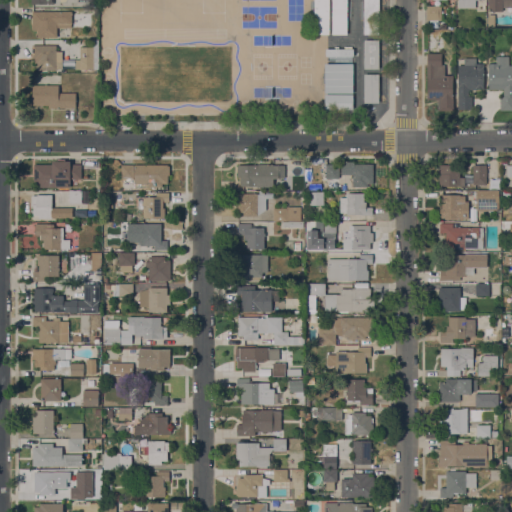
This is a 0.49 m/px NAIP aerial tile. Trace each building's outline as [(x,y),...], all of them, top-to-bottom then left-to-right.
[(329,0),(329,34),(314,34),(314,0),(329,0)] [(347,0),(347,34),(332,34),(332,0),(347,0)] [(364,0),(379,0),(379,34),(364,34),(364,0)] [(455,0),(456,8),(474,8),(474,0),(455,0)] [(488,0),(511,0),(511,7),(502,7),(502,11),(488,11),(488,0)] [(426,20),(426,5),(441,5),(441,20),(426,20)] [(71,11),(71,27),(57,27),(57,37),(38,37),(38,27),(32,27),(32,11),(71,11)] [(80,47),(91,47),(91,39),(98,39),(98,69),(75,69),(75,59),(80,59),(80,47)] [(364,40),(379,40),(379,69),(364,69),(364,40)] [(56,70),(37,70),(37,63),(34,63),(34,58),(32,58),(32,45),(56,45),(56,70)] [(325,56),(325,48),(335,48),(335,46),(338,46),(338,49),(344,49),(344,47),(351,46),(351,49),(353,49),(353,56),(325,56)] [(453,110),(438,110),(437,99),(428,99),(427,53),(441,53),(442,65),(444,65),(444,75),(453,75),(453,110)] [(509,65),(511,65),(511,110),(500,110),(500,96),(503,96),(503,89),(489,89),(488,63),(496,63),(496,56),(508,56),(509,65)] [(458,65),(464,65),(464,58),(476,58),(476,63),(483,63),(483,88),(476,88),(476,89),(468,89),(468,96),(471,96),(472,109),(458,109),(458,65)] [(325,93),(324,64),(352,63),(353,93),(325,93)] [(364,74),(379,74),(379,103),(364,103),(364,74)] [(48,108),(48,105),(32,105),(32,85),(44,85),(44,84),(47,84),(47,85),(58,85),(58,93),(75,93),(75,107),(48,108)] [(324,109),(324,94),(353,94),(353,109),(324,109)] [(40,187),(40,184),(34,184),(34,164),(52,164),(52,161),(58,161),(64,161),(70,161),(70,164),(81,164),(81,178),(70,178),(70,187),(40,187)] [(341,161),(354,161),(354,164),(373,164),(373,183),(367,183),(367,187),(366,187),(366,189),(353,189),(353,187),(352,187),(352,174),(341,174),(341,161)] [(133,165),(133,178),(121,178),(121,164),(133,165)] [(240,186),(240,177),(237,177),(238,164),(256,165),(256,164),(272,164),(272,165),(285,165),(285,178),(279,177),(279,179),(273,179),(273,187),(240,186)] [(323,165),(326,165),(326,164),(333,164),(333,166),(339,166),(339,184),(326,184),(326,179),(323,178),(323,165)] [(167,165),(167,166),(169,166),(169,175),(168,175),(168,183),(162,183),(162,187),(149,187),(149,189),(134,189),(134,165),(167,165)] [(439,186),(439,165),(459,165),(459,177),(464,177),(464,186),(439,186)] [(486,184),(473,184),(473,165),(486,165),(486,184)] [(82,191),(82,203),(69,203),(69,191),(69,190),(82,190),(82,191)] [(243,216),(243,212),(237,212),(237,204),(234,204),(234,200),(236,200),(236,195),(237,195),(237,193),(258,193),(258,194),(259,194),(259,191),(264,191),(264,194),(266,194),(266,193),(273,193),(273,198),(266,198),(266,210),(257,216),(243,216)] [(498,191),(498,210),(489,210),(489,203),(476,203),(476,191),(498,191)] [(143,218),(143,208),(138,208),(138,197),(143,197),(143,192),(168,192),(168,202),(163,202),(163,208),(164,208),(164,218),(143,218)] [(323,205),(309,205),(309,192),(323,192),(323,205)] [(339,197),(346,197),(346,193),(364,193),(364,202),(366,202),(366,207),(372,207),(372,215),(355,215),(355,214),(346,214),(346,213),(339,213),(339,197)] [(72,207),(72,217),(52,218),(39,219),(39,215),(33,215),(33,205),(31,205),(31,195),(36,195),(36,194),(51,194),(52,200),(53,200),(53,203),(52,203),(52,207),(72,207)] [(458,219),(458,218),(440,218),(440,206),(441,206),(441,194),(460,194),(460,195),(465,195),(465,201),(468,201),(468,219),(458,219)] [(274,220),(273,208),(286,208),(286,206),(301,206),(301,220),(274,220)] [(322,234),(322,222),(336,222),(336,234),(322,234)] [(35,224),(46,223),(46,224),(54,224),(54,228),(63,228),(63,239),(70,239),(70,249),(56,249),(56,250),(53,250),(53,249),(51,249),(51,250),(48,250),(48,249),(44,249),(44,247),(42,247),(42,242),(44,242),(44,240),(41,240),(41,239),(39,239),(39,235),(35,235),(35,224)] [(128,224),(161,223),(161,240),(167,240),(167,242),(169,242),(169,247),(167,247),(167,250),(154,250),(154,245),(140,245),(140,241),(128,241),(128,224)] [(244,235),(238,235),(238,223),(251,223),(251,227),(264,227),(264,233),(265,233),(265,236),(264,236),(264,249),(261,249),(261,250),(259,250),(259,249),(252,249),(252,250),(250,250),(250,249),(247,249),(247,240),(244,240),(244,235)] [(445,249),(446,233),(439,232),(439,223),(453,223),(453,227),(483,227),(483,248),(477,248),(477,249),(445,249)] [(370,225),(370,232),(373,232),(373,242),(370,242),(370,249),(342,249),(342,232),(348,232),(348,230),(349,230),(349,225),(370,225)] [(294,241),(301,242),(300,250),(284,250),(284,241),(294,241)] [(91,269),(100,268),(99,252),(90,252),(91,269)] [(119,254),(134,254),(134,265),(132,265),(132,272),(120,272),(120,265),(119,265),(119,254)] [(268,255),(268,272),(262,272),(262,277),(249,277),(249,281),(242,281),(242,254),(268,255)] [(304,263),(295,263),(295,254),(304,254),(304,263)] [(360,259),(360,254),(372,254),(372,264),(366,264),(366,270),(368,270),(368,280),(327,280),(327,259),(360,259)] [(33,281),(33,271),(39,271),(39,265),(37,265),(37,255),(59,255),(59,276),(46,276),(46,281),(33,281)] [(460,280),(440,280),(440,271),(448,271),(448,255),(474,255),(474,274),(465,274),(465,276),(460,276),(460,280)] [(170,281),(149,281),(149,267),(145,267),(145,262),(149,262),(149,257),(165,257),(165,260),(170,260),(170,281)] [(325,283),(325,294),(340,294),(340,288),(370,288),(370,299),(374,299),(374,307),(368,307),(368,311),(336,311),(336,310),(325,310),(325,296),(316,296),(316,309),(306,309),(306,295),(305,295),(305,283),(325,283)] [(84,300),(84,285),(99,284),(99,301),(98,301),(98,312),(70,313),(70,312),(34,311),(35,304),(32,304),(32,300),(35,300),(33,299),(33,294),(34,294),(34,288),(53,288),(53,295),(63,295),(63,301),(70,301),(70,299),(76,299),(76,300),(84,300)] [(133,296),(113,296),(113,290),(110,290),(111,284),(133,284),(133,296)] [(475,295),(475,284),(489,284),(489,295),(475,295)] [(241,312),(241,301),(242,301),(242,295),(236,295),(236,285),(255,285),(255,289),(272,289),(272,290),(279,290),(279,300),(272,300),(272,312),(241,312)] [(167,287),(167,295),(169,295),(169,305),(167,305),(167,311),(149,312),(149,307),(139,307),(139,292),(149,288),(149,287),(167,287)] [(460,287),(460,297),(466,297),(466,309),(460,309),(460,311),(444,311),(444,308),(439,308),(439,287),(460,287)] [(39,326),(33,326),(33,316),(46,316),(46,320),(54,320),(54,317),(60,317),(60,321),(68,321),(68,342),(59,342),(59,343),(39,343),(39,326)] [(161,317),(160,326),(163,326),(163,327),(167,327),(167,337),(163,337),(163,339),(143,339),(143,335),(141,335),(141,336),(135,336),(135,334),(134,334),(134,331),(129,331),(129,327),(128,327),(128,316),(161,317)] [(258,317),(258,318),(268,318),(268,317),(276,317),(276,332),(288,332),(288,345),(274,345),(274,332),(268,332),(268,333),(258,333),(258,340),(243,340),(243,336),(238,336),(238,317),(258,317)] [(332,318),(373,317),(373,336),(365,336),(365,339),(346,340),(346,338),(336,334),(335,344),(322,345),(321,343),(319,343),(318,328),(332,327),(332,318)] [(440,342),(440,331),(446,331),(446,326),(448,326),(448,317),(466,317),(466,319),(475,319),(475,336),(466,336),(466,338),(453,338),(453,342),(440,342)] [(105,344),(105,320),(119,320),(119,328),(120,328),(120,344),(105,344)] [(484,328),(496,328),(496,343),(484,343),(484,328)] [(289,336),(297,336),(297,344),(289,344),(289,336)] [(265,362),(258,362),(258,364),(256,364),(256,365),(257,365),(257,367),(255,367),(255,371),(242,371),(242,369),(241,369),(241,368),(237,368),(237,359),(236,359),(236,347),(268,347),(268,348),(280,348),(280,360),(268,360),(265,361),(265,362)] [(358,352),(358,347),(371,347),(371,356),(365,356),(365,363),(366,363),(366,373),(336,373),(336,365),(326,364),(326,354),(336,354),(336,350),(346,350),(346,352),(358,352)] [(441,348),(461,348),(461,347),(473,347),(473,367),(466,367),(466,370),(460,370),(460,376),(447,376),(447,366),(441,366),(441,348)] [(170,349),(170,367),(164,367),(164,371),(149,370),(149,367),(138,367),(139,348),(170,349)] [(71,349),(72,359),(54,359),(54,361),(56,361),(56,364),(54,364),(54,370),(40,370),(40,366),(35,366),(35,359),(33,359),(33,349),(71,349)] [(498,369),(491,369),(491,376),(478,376),(478,362),(483,362),(483,355),(497,355),(498,369)] [(86,362),(96,362),(96,373),(87,373),(86,362)] [(83,363),(83,375),(71,375),(71,363),(83,363)] [(133,363),(133,376),(120,376),(120,363),(133,363)] [(273,363),(285,363),(285,376),(273,376),(273,363)] [(439,401),(439,382),(445,382),(445,378),(462,378),(462,377),(468,377),(468,379),(472,379),(471,394),(460,394),(460,401),(439,401)] [(41,401),(41,378),(61,378),(61,400),(41,401)] [(161,395),(168,395),(168,405),(155,405),(155,401),(141,401),(141,378),(161,378),(161,395)] [(241,404),(241,394),(243,394),(243,388),(237,388),(237,378),(249,378),(249,383),(270,383),(270,389),(274,389),(274,404),(241,404)] [(347,395),(346,395),(346,392),(347,392),(347,379),(364,379),(364,388),(372,388),(373,404),(360,404),(360,401),(354,401),(354,400),(351,400),(351,401),(349,401),(348,400),(347,400),(347,395)] [(303,380),(303,391),(289,392),(289,380),(303,380)] [(99,390),(99,406),(83,406),(83,390),(99,390)] [(475,407),(475,393),(476,393),(476,392),(481,392),(481,394),(495,394),(495,400),(498,400),(498,405),(490,405),(490,407),(475,407)] [(132,408),(132,420),(119,420),(119,409),(132,408)] [(317,420),(317,417),(312,417),(312,408),(342,408),(342,419),(317,420)] [(442,433),(442,426),(439,426),(439,416),(442,416),(442,409),(461,409),(467,408),(467,434),(442,433)] [(237,436),(237,424),(243,424),(243,409),(273,409),(273,410),(281,411),(281,431),(273,431),(273,432),(255,431),(255,436),(237,436)] [(33,417),(36,417),(36,410),(53,410),(54,433),(33,433),(33,417)] [(345,419),(347,419),(347,414),(352,414),(352,412),(366,412),(366,415),(371,415),(371,418),(373,417),(373,433),(372,433),(372,434),(345,434),(345,419)] [(135,434),(135,425),(140,425),(140,417),(145,417),(145,414),(148,414),(148,413),(162,413),(162,416),(168,416),(168,424),(170,424),(170,428),(171,428),(171,434),(135,434)] [(70,439),(70,423),(82,423),(83,439),(70,439)] [(490,425),(490,437),(477,437),(476,425),(490,425)] [(83,439),(83,451),(68,451),(68,439),(70,439),(83,439)] [(286,439),(286,451),(273,451),(273,439),(286,439)] [(148,441),(164,440),(164,442),(168,442),(169,451),(167,451),(167,460),(161,460),(161,464),(148,464),(148,441)] [(352,440),(370,440),(371,448),(373,448),(373,451),(370,452),(370,463),(353,464),(352,440)] [(453,440),(453,444),(487,444),(487,445),(491,445),(491,465),(487,465),(487,466),(465,466),(465,465),(447,465),(447,467),(439,467),(439,455),(440,455),(440,440),(453,440)] [(236,443),(259,442),(259,447),(273,447),(273,449),(269,454),(269,466),(256,466),(239,466),(239,459),(236,459),(236,443)] [(62,446),(62,454),(66,454),(66,465),(32,466),(32,447),(38,447),(38,443),(52,443),(53,447),(62,446)] [(323,468),(323,444),(336,444),(336,468),(323,468)] [(131,455),(131,469),(104,469),(104,452),(121,452),(121,455),(131,455)] [(274,470),(287,470),(287,478),(289,478),(289,481),(274,481),(274,470)] [(323,470),(337,470),(337,481),(334,481),(334,490),(326,490),(326,481),(323,481),(323,470)] [(55,471),(55,495),(39,495),(39,492),(34,492),(33,471),(55,471)] [(169,471),(169,481),(163,481),(163,487),(165,487),(165,496),(143,496),(143,494),(139,494),(139,476),(143,476),(143,475),(156,475),(156,471),(169,471)] [(446,488),(446,471),(466,471),(466,473),(476,473),(476,487),(466,487),(466,493),(454,493),(454,497),(440,497),(440,488),(446,488)] [(341,497),(341,478),(352,478),(352,473),(368,473),(368,476),(374,476),(374,497),(341,497)] [(262,474),(262,478),(269,480),(269,485),(266,485),(266,497),(263,497),(263,499),(259,498),(259,497),(257,497),(257,496),(238,496),(238,495),(236,495),(236,485),(237,485),(238,477),(243,477),(243,474),(262,474)] [(85,487),(85,499),(70,500),(69,487),(85,487)] [(104,511),(104,501),(116,501),(116,511),(104,511)] [(235,511),(235,508),(232,508),(232,502),(237,502),(237,503),(254,503),(254,502),(267,502),(267,511),(272,511),(235,511)] [(463,503),(463,502),(473,502),(473,511),(444,511),(444,506),(449,506),(449,503),(463,503)] [(34,511),(34,507),(40,507),(40,503),(62,503),(62,511),(34,511)] [(121,511),(147,511),(147,503),(168,503),(168,511),(121,511)] [(330,511),(330,510),(336,510),(336,503),(366,503),(366,507),(371,507),(371,511),(330,511)]
